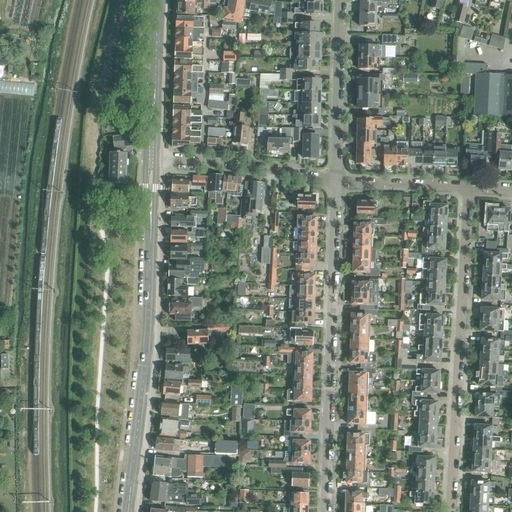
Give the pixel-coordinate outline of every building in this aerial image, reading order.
[(222,20),(235,23),(236,23),(238,23),(238,27),(241,25),(244,9),(245,0),(228,0),(227,8),(224,7),(222,20)] [(272,2),(259,0),(251,0),(249,11),(269,14),(272,2)] [(361,2),(361,14),(377,15),(377,7),(381,7),(381,3),(388,3),(388,0),(378,0),(378,2),(377,2),(377,3),(361,2)] [(440,10),(442,0),(431,0),(430,8),(440,10)] [(177,3),(177,15),(194,16),(194,9),(197,9),(197,8),(201,8),(201,9),(210,9),(210,5),(210,4),(209,4),(177,3)] [(294,14),(322,14),(322,4),(302,3),(302,9),(294,9),(294,14)] [(455,22),(457,22),(462,24),(464,24),(468,9),(467,8),(459,6),(455,22)] [(376,27),(377,15),(361,14),(361,27),(376,27)] [(194,18),(176,17),(176,28),(193,28),(204,29),(204,18),(194,18)] [(298,35),(320,35),(320,29),(318,29),(318,25),(295,24),(295,29),(298,29),(298,35)] [(193,28),(176,28),(176,38),(193,39),(193,28)] [(460,39),(466,41),(469,29),(463,28),(460,39)] [(471,42),(474,31),(469,29),(466,41),(471,42)] [(9,46),(9,35),(1,35),(1,46),(9,46)] [(20,52),(21,36),(11,35),(10,51),(20,52)] [(311,47),(311,49),(321,49),(321,35),(320,35),(298,35),(296,35),(296,40),(299,40),(299,47),(311,47)] [(360,46),(359,58),(379,59),(386,59),(386,46),(396,47),(404,47),(404,41),(396,41),(397,35),(382,35),(382,46),(360,46)] [(491,47),(496,49),(499,38),(494,36),(491,47)] [(176,38),(175,48),(193,49),(204,49),(204,43),(193,43),(193,39),(176,38)] [(502,51),(505,39),(499,38),(496,49),(502,51)] [(295,55),(290,54),(290,59),(295,60),(296,60),(298,60),(319,60),(320,60),(321,49),(311,49),(311,47),(299,47),(298,55),(295,55)] [(204,49),(193,49),(175,48),(175,59),(192,60),(192,55),(203,56),(204,49)] [(224,51),(223,61),(235,61),(236,51),(224,51)] [(379,71),(379,59),(359,58),(359,71),(379,71)] [(290,65),(290,69),(280,69),(280,75),(291,75),(292,70),(317,71),(317,67),(319,67),(319,60),(298,60),(296,60),(296,66),(294,65),(290,65)] [(192,67),(192,62),(175,62),(175,73),(192,73),(203,73),(202,73),(203,67),(192,67)] [(235,74),(236,63),(222,63),(221,73),(230,74),(235,74)] [(486,66),(457,65),(457,75),(475,76),(474,116),(511,117),(511,76),(486,76),(486,66)] [(197,79),(202,79),(203,79),(203,73),(192,73),(175,73),(175,83),(192,84),(192,77),(197,77),(197,79)] [(270,82),(281,82),(281,81),(291,81),(291,75),(280,75),(271,74),(270,82)] [(402,83),(402,74),(390,74),(390,83),(402,83)] [(403,75),(403,83),(417,83),(417,75),(403,75)] [(359,81),(359,95),(382,95),(383,81),(384,81),(384,76),(375,76),(374,81),(359,81)] [(462,77),(461,86),(469,87),(470,77),(462,77)] [(236,80),(236,84),(235,86),(251,87),(252,80),(236,79),(236,80)] [(297,91),(320,91),(320,81),(297,80),(297,91)] [(174,93),(202,94),(202,88),(197,87),(197,88),(192,88),(192,84),(175,83),(174,93)] [(210,84),(209,94),(221,95),(221,93),(223,93),(224,85),(210,84)] [(311,103),(311,105),(320,105),(320,91),(297,91),(297,104),(300,104),(303,104),(303,103),(311,103)] [(202,104),(202,94),(174,93),(174,104),(191,105),(191,99),(196,99),(196,104),(202,104)] [(208,109),(227,111),(228,103),(220,102),(221,95),(209,94),(209,101),(208,101),(208,109)] [(382,109),(382,95),(359,95),(358,109),(374,109),(374,114),(384,114),(384,109),(382,109)] [(258,116),(268,116),(269,108),(267,108),(267,103),(265,103),(259,103),(258,116)] [(294,116),(300,116),(320,116),(320,105),(311,105),(311,103),(303,103),(303,104),(300,104),(300,111),(294,111),(294,116)] [(174,107),(174,117),(201,118),(202,108),(174,107)] [(236,124),(234,123),(232,136),(235,136),(234,143),(247,145),(248,128),(242,128),(244,114),(237,113),(236,124)] [(258,116),(258,124),(265,124),(268,124),(268,116),(258,116)] [(319,127),(320,116),(300,116),(294,116),(292,116),(292,125),(296,125),(296,127),(319,127)] [(446,127),(446,118),(446,117),(435,116),(435,126),(446,127)] [(201,124),(201,118),(174,117),(173,127),(190,128),(190,124),(201,124)] [(358,121),(357,130),(376,131),(377,126),(385,126),(390,126),(390,119),(383,118),(374,118),(374,119),(369,119),(369,121),(358,121)] [(173,127),(173,137),(200,138),(201,132),(190,131),(190,128),(173,127)] [(225,131),(231,131),(231,129),(208,128),(208,136),(225,137),(225,131)] [(281,138),(269,138),(268,151),(280,151),(280,154),(287,154),(287,151),(288,151),(289,146),(290,146),(290,145),(292,145),(292,143),(298,143),(298,129),(281,128),(281,138)] [(304,143),(303,158),(318,159),(318,136),(315,136),(315,129),(298,129),(298,143),(304,143)] [(376,143),(376,131),(357,130),(357,143),(376,143)] [(486,152),(491,152),(492,134),(492,132),(482,132),(481,145),(467,144),(465,158),(470,159),(469,168),(485,169),(486,157),(486,156),(486,152)] [(491,152),(491,154),(499,155),(498,170),(510,171),(511,149),(511,145),(500,145),(501,134),(492,134),(491,152)] [(111,154),(110,169),(126,169),(127,154),(125,154),(125,148),(137,147),(135,135),(113,137),(114,149),(115,149),(115,154),(111,154)] [(200,144),(200,138),(173,137),(173,149),(190,150),(190,143),(200,144)] [(397,142),(396,147),(396,148),(396,166),(400,166),(400,167),(407,168),(408,166),(408,148),(408,143),(397,142)] [(408,148),(408,166),(422,166),(423,148),(423,143),(411,143),(411,148),(408,148)] [(357,144),(357,165),(370,165),(370,153),(384,154),(384,148),(376,148),(376,145),(357,144)] [(396,166),(396,148),(396,147),(384,146),(384,148),(384,154),(383,165),(396,166)] [(422,166),(434,167),(434,149),(423,148),(422,166)] [(434,149),(434,167),(445,167),(445,149),(434,149)] [(445,149),(445,167),(457,167),(457,149),(445,149)] [(126,185),(126,169),(110,169),(110,184),(126,185)] [(173,180),(172,192),(189,193),(189,188),(191,188),(191,187),(204,187),(205,177),(193,176),(192,182),(189,182),(189,181),(173,180)] [(210,176),(209,194),(209,199),(216,199),(215,205),(223,205),(223,197),(221,197),(222,177),(210,176)] [(224,176),(223,184),(223,193),(227,193),(226,203),(229,203),(230,195),(241,196),(243,184),(240,183),(241,178),(224,176)] [(244,192),(243,200),(243,206),(242,219),(242,220),(243,220),(255,221),(257,202),(262,202),(263,184),(246,183),(245,192),(244,192)] [(172,195),(171,201),(171,208),(188,209),(188,207),(197,207),(197,198),(188,198),(188,195),(172,195)] [(298,202),(298,208),(315,209),(315,199),(313,199),(313,196),(296,196),(295,202),(298,202)] [(356,208),(356,211),(357,212),(357,213),(368,214),(367,219),(372,219),(372,215),(375,215),(375,214),(375,207),(377,207),(377,202),(360,201),(360,203),(358,203),(358,207),(356,208)] [(429,216),(447,217),(447,206),(425,205),(424,209),(430,210),(429,216)] [(218,208),(217,224),(225,225),(225,223),(226,215),(226,209),(218,208)] [(498,232),(498,226),(499,209),(488,208),(487,231),(491,232),(498,232)] [(499,209),(498,226),(498,232),(504,232),(508,232),(510,209),(499,209)] [(295,223),(297,223),(297,228),(298,228),(298,229),(316,229),(317,218),(308,218),(308,214),(293,214),(293,221),(295,223)] [(447,217),(429,216),(424,215),(424,216),(417,216),(417,215),(411,214),(411,222),(424,222),(424,220),(429,221),(429,227),(446,228),(447,217)] [(186,228),(186,224),(194,225),(195,217),(190,217),(190,220),(186,219),(186,216),(174,215),(174,218),(171,218),(171,227),(186,228)] [(242,220),(242,219),(234,218),(234,228),(243,229),(243,220),(242,220)] [(354,229),(353,233),(354,234),(354,235),(371,236),(371,230),(373,230),(374,230),(374,225),(385,225),(385,219),(372,219),(367,219),(358,219),(358,224),(355,224),(355,228),(354,229)] [(423,238),(427,238),(428,238),(445,239),(446,228),(429,227),(423,227),(423,238)] [(187,244),(187,238),(205,238),(206,229),(199,229),(199,228),(192,228),(191,233),(187,233),(187,231),(181,231),(171,231),(171,243),(187,244)] [(294,228),(294,240),(298,240),(307,241),(307,243),(316,243),(316,241),(316,239),(317,238),(317,235),(316,234),(316,229),(298,229),(294,228)] [(353,241),(353,245),(354,246),(354,247),(354,249),(362,250),(362,248),(370,248),(371,236),(354,235),(354,240),(353,241)] [(422,249),(421,254),(432,255),(433,250),(445,250),(445,239),(428,238),(427,238),(427,244),(422,244),(422,249)] [(293,242),(293,250),(297,251),(297,254),(315,254),(316,250),(317,249),(317,246),(316,245),(316,243),(307,243),(307,241),(298,240),(297,242),(293,242)] [(177,247),(171,247),(171,259),(186,260),(186,254),(191,254),(191,250),(202,250),(202,245),(191,244),(186,244),(186,247),(177,247)] [(270,259),(270,253),(270,248),(262,248),(261,264),(269,265),(270,259)] [(237,250),(228,249),(227,258),(236,259),(237,250)] [(353,252),(353,255),(354,257),(353,261),(374,262),(374,251),(370,251),(370,250),(362,250),(354,249),(354,251),(353,252)] [(496,249),(496,254),(484,254),(484,264),(501,265),(501,259),(507,259),(508,249),(506,249),(496,249)] [(408,258),(408,253),(408,250),(400,250),(399,263),(407,263),(408,258)] [(423,259),(423,263),(423,270),(445,271),(446,260),(432,259),(432,255),(421,254),(408,253),(408,258),(423,259)] [(296,260),(296,265),(296,270),(306,271),(307,266),(315,266),(315,262),(316,261),(316,257),(315,256),(315,254),(297,254),(297,255),(296,255),(296,260)] [(170,267),(169,278),(183,278),(187,278),(197,279),(198,279),(198,276),(200,276),(203,274),(204,272),(204,269),(204,260),(189,260),(189,261),(177,261),(177,267),(170,267)] [(352,264),(352,268),(353,269),(353,273),(366,273),(366,276),(378,276),(379,270),(374,269),(374,262),(353,261),(353,263),(352,264)] [(492,276),(492,278),(500,279),(501,270),(511,270),(511,265),(507,265),(501,265),(484,264),(483,276),(492,276)] [(269,269),(268,280),(268,285),(282,285),(282,283),(275,283),(275,280),(275,269),(269,269)] [(295,281),(295,286),(296,286),(296,287),(314,288),(315,285),(316,284),(316,281),(315,280),(315,277),(315,275),(306,274),(306,271),(296,270),(296,276),(295,281)] [(445,284),(445,271),(423,270),(422,275),(427,275),(426,282),(428,283),(428,282),(435,282),(435,284),(445,284)] [(482,289),(500,290),(505,290),(506,285),(500,285),(500,279),(492,278),(492,276),(483,276),(482,289)] [(352,293),(352,294),(372,294),(378,295),(378,279),(367,278),(367,283),(353,282),(353,287),(352,287),(352,293)] [(168,280),(167,296),(187,297),(188,285),(181,285),(181,280),(168,280)] [(421,295),(427,295),(444,296),(445,284),(435,284),(435,282),(428,282),(428,283),(426,282),(426,290),(422,290),(421,295)] [(296,287),(295,298),(305,299),(305,301),(314,301),(314,299),(314,297),(315,296),(315,293),(314,292),(314,288),(296,287)] [(505,290),(500,290),(482,289),(482,300),(505,301),(505,300),(505,296),(505,290)] [(266,302),(266,290),(259,290),(258,302),(266,302)] [(352,294),(351,300),(352,300),(352,305),(361,305),(360,310),(365,310),(377,311),(377,305),(378,295),(372,294),(352,294)] [(404,312),(404,295),(399,295),(399,306),(395,306),(395,311),(399,312),(404,312)] [(429,311),(429,306),(444,306),(444,296),(427,295),(421,295),(421,305),(417,305),(417,310),(429,311)] [(169,314),(169,315),(175,315),(175,321),(191,321),(191,315),(192,308),(202,308),(202,299),(198,299),(183,298),(183,302),(176,302),(176,303),(169,303),(169,314)] [(295,300),(295,312),(313,312),(313,308),(314,307),(315,304),(314,303),(314,301),(305,301),(305,299),(295,298),(295,300)] [(481,309),(481,320),(498,321),(503,321),(504,315),(504,310),(481,309)] [(351,320),(351,323),(352,324),(352,326),(368,326),(369,326),(370,321),(370,320),(371,321),(371,316),(377,316),(378,311),(377,311),(365,310),(365,315),(352,314),(352,319),(351,320)] [(289,312),(289,328),(303,328),(304,328),(304,324),(313,324),(313,320),(314,319),(314,315),(313,314),(313,312),(295,312),(289,312)] [(420,326),(426,326),(443,327),(443,316),(420,315),(420,320),(420,326)] [(503,321),(498,321),(481,320),(480,331),(501,332),(501,336),(511,336),(511,331),(503,331),(503,321)] [(207,332),(187,332),(187,345),(194,345),(194,347),(200,347),(200,345),(208,345),(208,343),(217,338),(217,333),(228,333),(228,326),(207,326),(207,332)] [(351,332),(350,335),(351,336),(351,338),(351,340),(360,340),(360,338),(369,338),(369,326),(368,326),(352,326),(352,331),(351,332)] [(442,340),(443,327),(426,326),(420,326),(419,331),(425,331),(425,337),(432,338),(432,339),(442,340)] [(289,339),(289,344),(293,344),(312,345),(312,340),(313,340),(313,339),(313,338),(314,337),(313,336),(313,335),(312,334),(313,333),(303,332),(303,328),(289,328),(289,337),(289,339)] [(511,336),(501,336),(501,341),(481,340),(481,350),(504,352),(504,347),(509,347),(509,342),(511,342),(511,336)] [(418,350),(441,352),(442,340),(432,339),(432,338),(425,337),(424,346),(418,345),(418,350)] [(350,342),(350,346),(351,347),(351,352),(367,353),(369,353),(369,340),(369,338),(360,338),(360,340),(351,340),(351,341),(350,342)] [(395,340),(395,354),(403,354),(403,350),(403,345),(402,344),(402,341),(395,340)] [(278,348),(278,353),(288,353),(288,355),(287,365),(293,365),(295,365),(311,365),(311,363),(312,363),(313,359),(312,358),(312,354),(301,353),(301,349),(281,348),(278,348)] [(166,351),(166,362),(190,362),(190,350),(166,351)] [(417,366),(417,361),(417,360),(407,360),(407,350),(403,350),(403,354),(401,359),(401,366),(417,366)] [(441,362),(441,352),(418,350),(418,356),(417,360),(417,361),(441,362)] [(498,356),(507,357),(507,352),(504,352),(481,350),(480,362),(489,362),(489,364),(498,364),(498,356)] [(350,354),(350,358),(351,359),(350,363),(361,364),(361,368),(375,369),(376,364),(375,364),(376,353),(369,353),(367,353),(351,352),(351,353),(350,354)] [(503,365),(498,364),(489,364),(489,362),(480,362),(479,375),(497,376),(503,376),(507,377),(508,371),(503,371),(503,365)] [(166,366),(165,379),(182,380),(183,374),(188,374),(188,366),(183,366),(174,365),(174,366),(166,366)] [(293,365),(293,376),(302,377),(302,379),(311,379),(311,377),(311,376),(312,375),(312,371),(311,370),(311,365),(295,365),(293,365)] [(401,366),(401,370),(401,381),(405,381),(405,371),(417,371),(417,370),(417,366),(401,366)] [(349,379),(349,384),(350,385),(366,386),(368,386),(372,386),(372,379),(372,374),(375,374),(375,369),(361,368),(361,369),(356,369),(356,374),(350,373),(350,379),(349,379)] [(440,372),(417,370),(417,371),(417,375),(421,375),(421,382),(439,383),(440,372)] [(503,376),(497,376),(479,375),(479,386),(491,386),(490,391),(499,391),(502,391),(502,383),(503,376)] [(293,379),(292,390),(311,391),(311,387),(312,386),(312,382),(311,381),(311,379),(302,379),(302,377),(293,376),(293,379)] [(164,382),(163,395),(180,396),(181,386),(182,386),(182,380),(165,379),(164,382)] [(182,380),(182,386),(187,387),(187,388),(201,389),(201,388),(202,388),(202,381),(188,380),(187,380),(182,380)] [(412,396),(415,396),(431,397),(431,393),(439,393),(439,383),(421,382),(420,388),(416,388),(416,392),(412,392),(412,396)] [(241,408),(242,385),(230,384),(229,407),(241,408)] [(349,391),(348,396),(349,396),(349,398),(349,400),(357,400),(358,398),(366,398),(367,398),(368,386),(366,386),(350,385),(350,391),(349,391)] [(287,390),(287,401),(310,402),(310,398),(311,397),(311,393),(311,392),(311,391),(292,390),(292,391),(287,390)] [(502,397),(502,398),(511,398),(511,392),(502,391),(499,391),(499,396),(477,394),(476,405),(493,407),(493,400),(499,401),(499,396),(502,397)] [(16,401),(13,396),(13,395),(12,395),(4,399),(8,408),(16,404),(17,403),(16,401)] [(196,396),(196,404),(210,405),(210,397),(196,396)] [(430,402),(431,397),(415,396),(412,396),(411,402),(412,404),(415,404),(415,406),(419,406),(419,412),(438,413),(439,403),(430,402)] [(348,401),(348,407),(349,407),(349,413),(365,413),(367,413),(368,408),(366,407),(366,400),(366,398),(358,398),(357,400),(349,400),(349,401),(348,401)] [(162,403),(161,416),(170,416),(170,420),(177,420),(178,420),(181,420),(186,421),(186,405),(178,405),(162,403)] [(254,419),(255,405),(244,404),(242,418),(253,419),(254,419)] [(492,413),(493,407),(476,405),(475,416),(492,418),(492,422),(498,423),(502,423),(502,418),(498,418),(499,413),(492,413)] [(231,422),(240,422),(241,408),(232,408),(231,422)] [(287,410),(287,416),(291,416),(292,416),(292,422),(294,422),(310,422),(311,421),(311,417),(310,416),(310,411),(291,410),(287,410)] [(419,423),(420,423),(428,424),(428,427),(437,428),(438,413),(419,412),(415,412),(414,416),(419,417),(419,423)] [(348,414),(348,419),(349,419),(348,425),(358,425),(358,430),(375,430),(375,425),(376,413),(367,413),(365,413),(349,413),(349,414),(348,414)] [(162,419),(160,436),(176,438),(176,436),(178,421),(178,420),(177,420),(170,420),(162,419)] [(253,419),(240,419),(240,435),(253,435),(253,419)] [(284,421),(284,437),(285,437),(291,437),(298,438),(298,433),(309,434),(309,429),(310,429),(311,425),(310,424),(310,422),(294,422),(292,422),(289,422),(284,421)] [(497,432),(498,423),(492,422),(491,427),(475,426),(474,436),(491,437),(491,432),(497,432)] [(418,437),(419,437),(436,439),(437,428),(428,427),(428,424),(420,423),(419,426),(418,426),(418,432),(413,432),(413,437),(418,437)] [(347,439),(347,443),(348,444),(348,446),(363,446),(366,446),(369,446),(369,436),(375,436),(375,430),(358,430),(357,435),(348,434),(348,439),(347,439)] [(473,450),(482,450),(482,448),(490,449),(491,442),(497,442),(497,438),(491,437),(474,436),(473,450)] [(285,441),(285,447),(288,447),(288,453),(290,453),(293,453),(309,453),(309,452),(310,451),(310,448),(309,446),(309,442),(298,442),(298,438),(291,437),(285,437),(285,441)] [(435,449),(436,439),(419,437),(418,437),(417,443),(413,443),(412,447),(409,447),(408,452),(422,453),(423,448),(435,449)] [(173,440),(157,439),(156,450),(172,452),(173,447),(182,448),(183,442),(173,441),(173,440)] [(235,454),(236,443),(216,441),(215,453),(235,454)] [(347,451),(346,455),(347,456),(347,457),(347,459),(356,460),(356,458),(365,458),(366,446),(363,446),(348,446),(348,450),(347,451)] [(473,461),(490,462),(496,462),(500,463),(500,458),(496,458),(496,451),(490,451),(490,449),(482,448),(482,450),(473,450),(473,461)] [(286,452),(285,459),(287,459),(287,463),(289,463),(308,464),(308,460),(309,459),(309,455),(308,454),(309,453),(293,453),(290,453),(288,453),(286,452)] [(154,457),(153,467),(176,469),(179,470),(179,472),(184,472),(187,472),(187,475),(202,475),(202,468),(226,469),(227,458),(185,456),(185,461),(154,457)] [(346,462),(346,465),(347,467),(347,471),(363,472),(365,472),(365,460),(365,459),(366,458),(365,458),(356,458),(356,460),(347,459),(347,461),(346,462)] [(411,468),(434,470),(435,459),(418,458),(418,464),(412,464),(411,468)] [(496,462),(490,462),(473,461),(472,471),(490,473),(499,473),(499,468),(495,468),(496,462)] [(153,467),(152,476),(170,478),(170,477),(175,478),(176,469),(153,467)] [(434,483),(434,470),(411,468),(411,473),(417,473),(417,480),(425,480),(425,482),(434,483)] [(346,474),(346,477),(347,478),(346,483),(366,483),(366,478),(365,478),(365,472),(363,472),(347,471),(347,473),(346,474)] [(225,472),(225,480),(234,480),(234,472),(225,472)] [(290,481),(289,486),(308,487),(308,482),(309,481),(309,478),(308,477),(308,474),(290,474),(290,481)] [(410,488),(410,493),(433,494),(434,483),(425,482),(425,480),(417,480),(417,482),(415,482),(415,489),(410,488)] [(471,493),(494,494),(494,483),(471,482),(471,493)] [(173,485),(152,483),(150,492),(174,495),(178,495),(185,496),(185,495),(187,495),(191,495),(192,490),(187,489),(188,485),(175,483),(173,485)] [(236,494),(236,485),(226,485),(226,494),(236,494)] [(240,502),(248,503),(249,490),(240,489),(240,502)] [(393,497),(393,489),(379,489),(378,496),(389,496),(389,497),(393,497)] [(150,492),(149,501),(166,503),(166,502),(187,504),(187,495),(185,495),(185,496),(178,495),(174,495),(150,492)] [(362,504),(364,504),(364,498),(368,499),(369,494),(365,493),(347,493),(346,504),(362,505),(362,504)] [(432,508),(433,494),(410,493),(409,497),(414,497),(414,504),(415,504),(425,505),(425,507),(432,508)] [(470,506),(479,506),(479,504),(487,505),(493,505),(494,494),(471,493),(470,506)] [(289,499),(290,499),(289,505),(292,505),(292,506),(307,506),(308,494),(289,494),(289,499)] [(200,495),(191,495),(187,495),(187,504),(187,506),(200,506),(200,495)]
